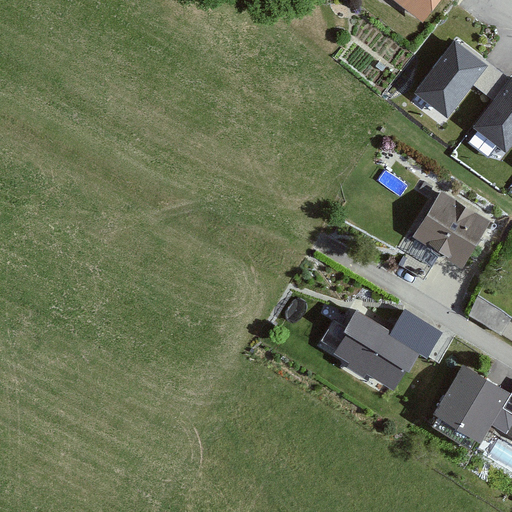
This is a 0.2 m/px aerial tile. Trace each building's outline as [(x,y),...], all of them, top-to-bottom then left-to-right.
[(386,0),(415,23),(434,0),(386,0)] [(485,69),(455,46),(417,96),(447,119),(485,69)] [(511,145),(511,83),(476,130),(506,153),(511,145)] [(454,269),(482,223),(436,189),(391,265),(422,284),(439,258),(454,269)] [(471,297),(497,315),(508,298),(482,281),(471,297)] [(412,347),(351,312),(327,352),(388,388),(412,347)] [(497,407),(511,417),(511,384),(506,394),(456,362),(421,415),(471,447),(497,407)]
